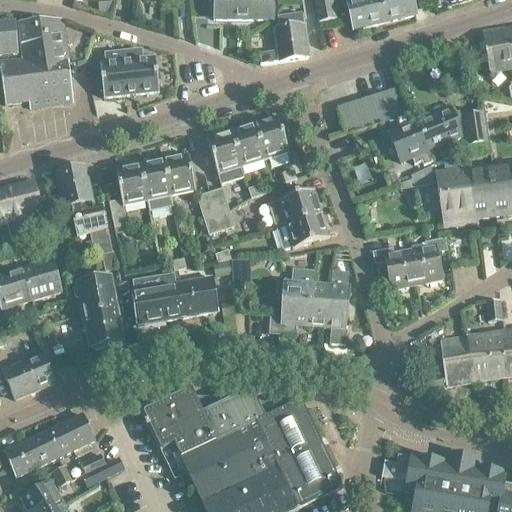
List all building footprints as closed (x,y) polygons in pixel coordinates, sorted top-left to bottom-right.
[(213,0),(213,22),(273,23),(272,0),(213,0)] [(313,0),(318,24),(335,21),(331,0),(313,0)] [(355,0),(345,2),(353,33),(386,25),(379,0),(355,0)] [(410,0),(379,0),(386,25),(415,17),(410,0)] [(258,55),(260,66),(278,64),(308,59),(301,15),(277,19),(279,30),(273,31),(276,53),(258,55)] [(62,22),(18,24),(23,60),(29,59),(30,61),(34,60),(35,69),(67,65),(62,22)] [(0,57),(16,56),(14,23),(0,23),(0,57)] [(511,28),(481,34),(489,75),(511,70),(511,28)] [(123,54),(124,63),(99,66),(103,100),(158,94),(155,60),(142,61),(141,52),(123,54)] [(29,114),(73,109),(67,65),(35,69),(34,60),(30,61),(29,59),(23,60),(23,61),(0,62),(0,79),(4,110),(21,108),(21,105),(28,104),(29,114)] [(77,72),(87,71),(86,62),(76,65),(77,72)] [(506,91),(502,91),(503,100),(511,100),(511,84),(505,86),(506,91)] [(401,91),(388,95),(396,119),(409,115),(401,91)] [(396,119),(388,95),(375,99),(383,123),(396,119)] [(383,123),(375,99),(362,103),(370,127),(383,123)] [(370,127),(362,103),(349,107),(357,131),(370,127)] [(344,135),(357,131),(349,107),(336,111),(344,135)] [(413,126),(419,140),(422,139),(428,154),(461,141),(449,111),(413,126)] [(466,147),(471,147),(487,144),(483,115),(462,119),(466,147)] [(254,126),(265,163),(288,155),(277,119),(254,126)] [(241,170),(265,163),(254,126),(229,134),(241,170)] [(422,139),(419,140),(413,126),(388,136),(400,166),(412,161),(415,167),(421,164),(423,168),(432,164),(428,154),(422,139)] [(229,134),(205,141),(217,178),(220,188),(244,181),(241,170),(229,134)] [(170,199),(195,194),(187,156),(162,162),(170,199)] [(149,215),(172,210),(170,199),(162,162),(139,167),(146,204),(149,215)] [(511,165),(434,175),(443,229),(476,225),(476,221),(511,216),(511,165)] [(139,167),(114,172),(120,202),(108,205),(114,230),(126,228),(123,209),(146,204),(139,167)] [(102,210),(92,212),(84,170),(56,176),(63,209),(79,206),(82,222),(72,224),(76,240),(107,231),(102,210)] [(282,176),(285,185),(296,181),(293,172),(282,176)] [(389,178),(385,180),(389,189),(398,186),(396,181),(391,183),(389,178)] [(431,183),(414,183),(414,200),(432,199),(431,183)] [(33,184),(0,191),(0,226),(41,217),(33,184)] [(259,188),(248,192),(251,201),(262,198),(259,188)] [(314,191),(267,206),(275,230),(322,215),(314,191)] [(217,221),(230,217),(222,192),(209,196),(217,221)] [(204,225),(217,221),(209,196),(196,200),(204,225)] [(292,251),(329,239),(322,215),(275,230),(282,253),(291,250),(292,251)] [(230,217),(217,221),(204,225),(208,239),(234,230),(230,217)] [(54,225),(41,229),(46,248),(59,244),(54,225)] [(426,250),(409,254),(416,286),(426,284),(429,286),(436,285),(438,282),(441,281),(436,254),(447,252),(444,241),(425,244),(426,250)] [(36,267),(21,271),(31,303),(60,295),(51,262),(49,263),(45,250),(32,254),(36,267)] [(385,264),(390,291),(393,290),(396,292),(403,291),(405,288),(416,286),(409,254),(392,257),(391,251),(372,254),(374,266),(385,264)] [(218,267),(230,264),(228,254),(215,258),(218,267)] [(113,255),(101,258),(104,273),(116,271),(113,255)] [(183,261),(185,271),(198,268),(196,258),(183,261)] [(171,265),(173,275),(185,273),(182,262),(171,265)] [(218,267),(214,268),(216,281),(231,278),(229,265),(218,267)] [(0,276),(0,307),(1,312),(31,303),(21,271),(0,276)] [(281,338),(294,339),(295,328),(330,331),(329,346),(345,348),(346,332),(343,332),(348,289),(347,289),(347,277),(333,276),(332,287),(312,286),(313,274),(292,272),(291,284),(284,283),(281,327),(282,327),(281,338)] [(136,328),(181,321),(177,289),(176,286),(175,286),(173,276),(131,283),(133,293),(131,294),(136,328)] [(76,288),(74,292),(75,298),(78,300),(82,320),(117,312),(111,279),(75,286),(76,288)] [(177,289),(181,321),(217,315),(211,280),(176,286),(177,289)] [(248,285),(233,285),(234,302),(249,301),(248,285)] [(499,303),(485,305),(487,326),(502,324),(499,303)] [(234,316),(232,306),(220,308),(222,318),(234,316)] [(82,320),(88,350),(91,350),(95,352),(102,350),(104,347),(124,343),(117,312),(82,320)] [(0,320),(0,330),(11,327),(7,318),(0,320)] [(132,351),(143,349),(140,333),(129,335),(132,351)] [(511,333),(501,335),(504,359),(501,359),(504,380),(511,378),(511,333)] [(501,359),(504,359),(501,335),(466,340),(474,385),(504,380),(501,359)] [(474,385),(466,340),(439,344),(444,378),(429,380),(431,391),(445,389),(474,385)] [(61,348),(54,350),(55,357),(63,355),(61,348)] [(14,403),(54,386),(41,357),(2,373),(14,403)] [(85,362),(70,366),(72,376),(87,373),(85,362)] [(292,407),(256,404),(230,402),(194,399),(190,391),(141,415),(145,425),(144,425),(146,430),(148,429),(173,483),(188,476),(205,511),(296,511),(341,491),(300,404),(292,407)] [(61,427),(73,454),(94,444),(81,417),(61,427)] [(32,441),(44,467),(73,454),(61,427),(32,441)] [(32,441),(2,454),(15,481),(44,467),(32,441)] [(511,511),(511,496),(502,495),(505,475),(475,469),(477,460),(451,455),(449,470),(409,463),(399,461),(398,466),(388,464),(386,480),(401,483),(402,478),(411,479),(409,494),(414,495),(411,510),(416,511),(415,511),(511,511)] [(105,468),(100,458),(80,467),(84,477),(91,474),(105,468)] [(96,486),(124,473),(118,462),(105,468),(91,474),(96,486)] [(71,483),(63,468),(52,474),(60,489),(71,483)] [(91,474),(84,477),(80,479),(85,491),(96,486),(91,474)] [(26,511),(52,511),(62,506),(49,484),(20,501),(26,511)] [(93,511),(100,508),(95,500),(74,511),(93,511)]
